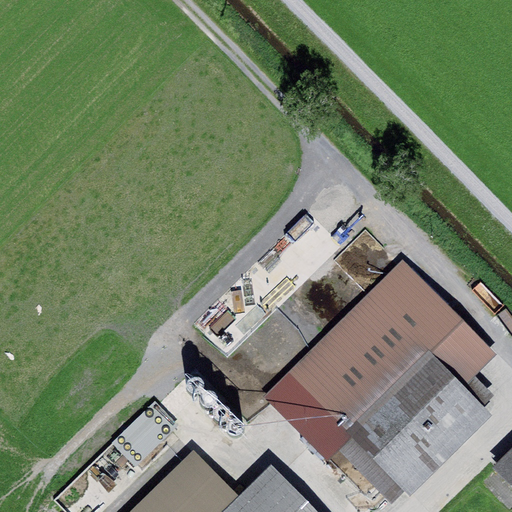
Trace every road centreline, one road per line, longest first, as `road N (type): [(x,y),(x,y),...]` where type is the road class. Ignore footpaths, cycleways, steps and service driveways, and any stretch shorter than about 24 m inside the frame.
road 1 (track): [(310,0),(511,219)]
road 2 (track): [(511,417),(416,511)]
